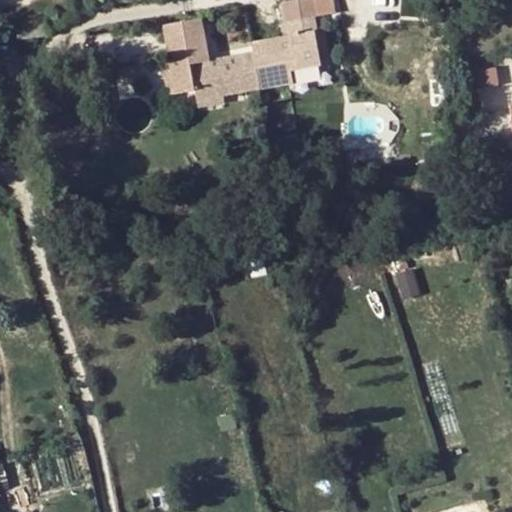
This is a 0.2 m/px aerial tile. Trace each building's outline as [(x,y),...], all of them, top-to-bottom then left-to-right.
[(294,0),(280,2),(282,22),(317,17),(313,0),(294,0)] [(44,35),(42,21),(14,26),(17,40),(44,35)] [(249,40),(250,49),(188,61),(180,32),(146,40),(153,74),(160,108),(196,101),(221,95),(258,88),(291,82),(289,72),(320,66),(313,29),(249,40)] [(143,76),(150,110),(160,108),(153,74),(143,76)] [(221,95),(196,101),(197,109),(223,104),(221,95)]
